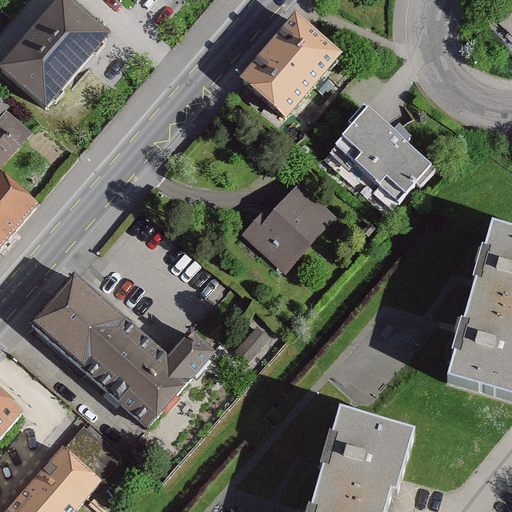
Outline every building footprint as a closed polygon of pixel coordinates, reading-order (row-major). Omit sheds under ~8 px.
[(48,113),(113,36),(71,0),(61,0),(0,71),(48,113)] [(511,12),(500,24),(511,37),(511,12)] [(280,128),(337,64),(292,23),(234,88),(280,128)] [(431,172),(364,117),(327,163),(394,217),(431,172)] [(0,251),(39,207),(0,172),(0,251)] [(288,277),(334,225),(296,191),(270,220),(264,214),(243,237),(288,277)] [(511,238),(493,233),(471,309),(511,320),(511,238)] [(132,329),(79,279),(36,326),(93,377),(132,329)] [(511,320),(471,309),(448,388),(511,406),(511,320)] [(132,329),(93,377),(156,436),(195,388),(132,329)] [(0,402),(0,454),(26,426),(0,402)] [(341,421),(319,496),(374,511),(391,511),(412,442),(341,421)] [(65,453),(12,511),(85,511),(106,489),(65,453)] [(374,511),(319,496),(314,511),(374,511)]
